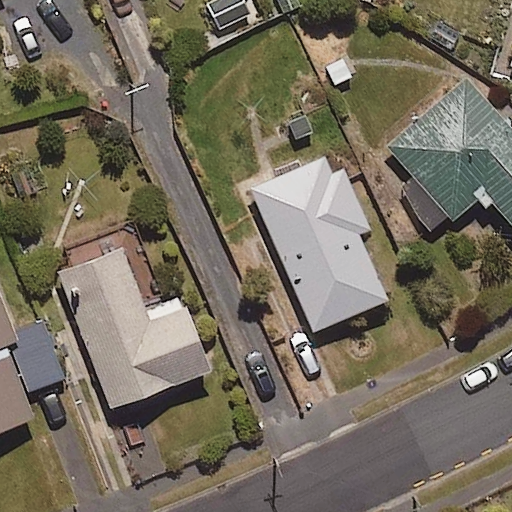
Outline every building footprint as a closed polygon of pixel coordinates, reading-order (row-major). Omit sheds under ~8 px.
[(258,21),(248,0),(207,0),(204,1),(220,38),(258,21)] [(511,116),(466,66),(382,140),(412,173),(397,187),(431,226),(449,210),(455,215),(479,194),(487,203),(492,198),(511,220),(511,116)] [(325,145),(247,181),(315,325),(387,291),(357,226),(371,219),(343,160),(334,164),(325,145)] [(122,242),(56,268),(109,404),(211,364),(186,299),(150,313),(122,242)] [(0,422),(32,410),(23,387),(64,372),(42,315),(16,325),(0,284),(0,422)]
